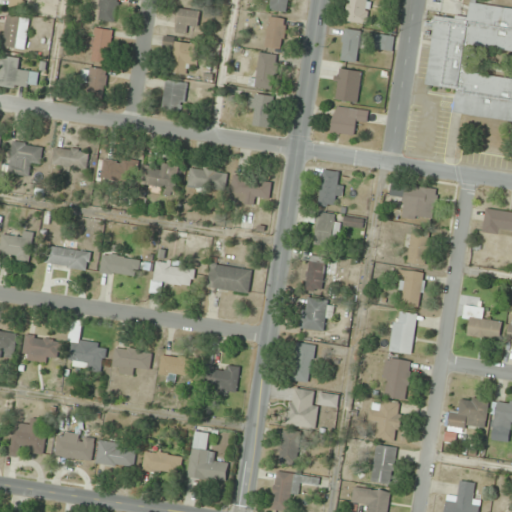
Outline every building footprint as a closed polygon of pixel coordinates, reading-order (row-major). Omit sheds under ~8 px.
[(114,23),(118,0),(100,0),(97,19),(114,23)] [(272,0),(270,8),(285,12),(288,0),(272,0)] [(348,0),(345,21),(365,24),(369,0),(348,0)] [(511,121),(511,79),(465,72),(469,45),(511,51),(511,9),(469,3),(467,21),(435,16),(425,84),(457,89),(453,113),(511,121)] [(176,32),(187,33),(189,24),(198,26),(200,12),(179,9),(176,32)] [(4,47),(26,49),(29,19),(7,17),(4,47)] [(287,21),(271,17),(265,46),(280,49),(287,21)] [(93,61),(109,63),(112,30),(96,28),(93,61)] [(360,31),(344,29),(339,60),(355,62),(360,31)] [(394,52),(395,37),(375,34),(373,50),(394,52)] [(203,45),(165,37),(163,48),(174,50),(170,71),(187,75),(189,65),(198,67),(203,45)] [(255,88),(277,87),(275,54),(253,55),(255,88)] [(20,60),(2,58),(0,87),(33,89),(34,71),(19,70),(20,60)] [(333,99),(353,102),(358,71),(337,68),(333,99)] [(106,96),(106,69),(85,69),(85,96),(106,96)] [(184,112),(187,83),(166,81),(163,110),(184,112)] [(248,109),(256,111),(253,125),(269,128),(276,98),(252,93),(248,109)] [(329,132),(352,136),(355,119),(365,121),(366,111),(333,106),(329,132)] [(41,166),(43,146),(13,143),(10,171),(31,173),(32,165),(41,166)] [(88,169),(90,151),(56,146),(53,165),(88,169)] [(95,178),(128,184),(132,165),(99,159),(95,178)] [(177,189),(177,165),(143,165),(143,189),(177,189)] [(227,172),(190,169),(189,188),(225,191),(227,172)] [(336,181),(338,172),(323,170),(318,204),(339,207),(342,182),(336,181)] [(270,199),(272,185),(235,179),(231,201),(256,205),(257,197),(270,199)] [(430,221),(435,189),(390,183),(389,194),(403,196),(400,217),(430,221)] [(511,212),(486,210),(484,233),(511,235),(511,212)] [(340,215),(318,212),(313,243),(335,247),(340,215)] [(345,226),(365,228),(365,219),(346,218),(345,226)] [(423,265),(428,233),(410,230),(406,262),(423,265)] [(34,236),(4,231),(0,256),(0,257),(30,261),(34,236)] [(91,252),(51,247),(48,264),(89,270),(91,252)] [(101,273),(139,277),(141,259),(104,254),(101,273)] [(335,259),(309,255),(304,288),(320,290),(323,274),(333,275),(335,259)] [(194,288),(197,267),(157,260),(154,281),(194,288)] [(253,271),(212,264),(208,287),(249,294),(253,271)] [(425,273),(402,269),(396,303),(419,307),(425,273)] [(327,332),(332,302),(305,297),(300,328),(327,332)] [(499,341),(502,322),(483,319),(485,309),(466,306),(463,323),(471,324),(469,337),(499,341)] [(409,354),(416,314),(394,311),(387,350),(409,354)] [(0,357),(14,361),(19,334),(0,330),(0,357)] [(80,341),(81,332),(73,331),(67,366),(103,371),(107,345),(80,341)] [(57,363),(59,339),(26,336),(23,360),(57,363)] [(309,383),(314,346),(298,344),(292,380),(309,383)] [(153,352),(116,347),(113,372),(138,375),(139,368),(151,369),(153,352)] [(194,379),(197,359),(163,354),(160,374),(194,379)] [(404,400),(410,362),(386,358),(380,396),(404,400)] [(236,393),(240,370),(207,363),(202,391),(227,396),(228,391),(236,393)] [(284,424),(313,429),(317,404),(336,407),(338,396),(315,392),(290,388),(284,424)] [(489,400),(461,397),(460,409),(449,408),(447,427),(486,431),(489,400)] [(395,442),(401,404),(371,400),(368,421),(378,422),(375,439),(395,442)] [(511,434),(511,401),(498,400),(492,440),(511,443),(511,434)] [(15,426),(11,449),(42,454),(48,421),(30,418),(28,428),(15,426)] [(276,465),(295,468),(300,432),(282,429),(276,465)] [(55,455),(91,463),(96,439),(60,432),(55,455)] [(209,452),(212,434),(195,432),(189,479),(227,484),(229,463),(215,462),(217,453),(209,452)] [(134,468),(137,447),(100,442),(97,463),(134,468)] [(389,485),(396,448),(375,444),(369,481),(389,485)] [(176,453),(145,453),(145,473),(176,473),(176,453)] [(288,511),(290,495),(297,496),(299,485),(318,487),(319,478),(275,472),(270,509),(288,511)] [(479,511),(481,502),(474,501),(476,483),(460,481),(458,497),(448,496),(445,511),(479,511)] [(366,506),(365,511),(385,511),(389,492),(352,487),(350,504),(366,506)]
